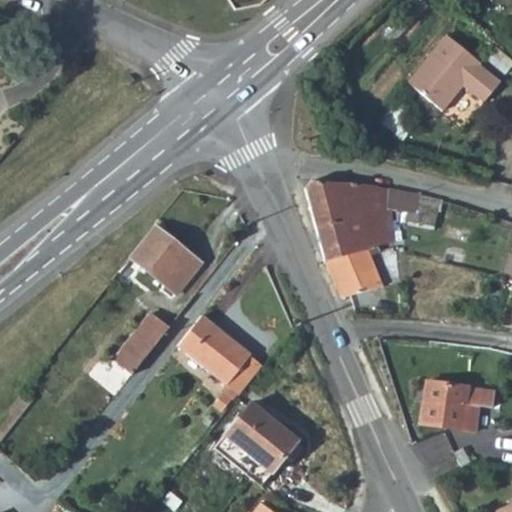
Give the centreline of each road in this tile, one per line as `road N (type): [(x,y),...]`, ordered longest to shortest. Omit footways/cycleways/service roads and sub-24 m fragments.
road 1 (tertiary): [(405,503),(286,243),(263,172)]
road 2 (tertiary): [(218,93),(0,269)]
road 3 (residential): [(263,172),(311,161),(511,208)]
road 4 (residential): [(218,93),(173,55),(48,0)]
road 5 (tertiary): [(328,0),(218,93)]
